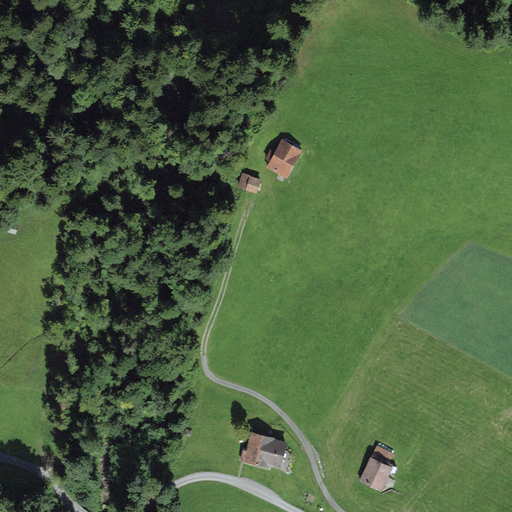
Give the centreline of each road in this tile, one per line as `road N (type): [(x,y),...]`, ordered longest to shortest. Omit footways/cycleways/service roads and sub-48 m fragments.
road 1 (track): [(339,511),(271,400),(201,370),(217,229)]
road 2 (unclassified): [(298,511),(240,483),(204,477),(137,511)]
